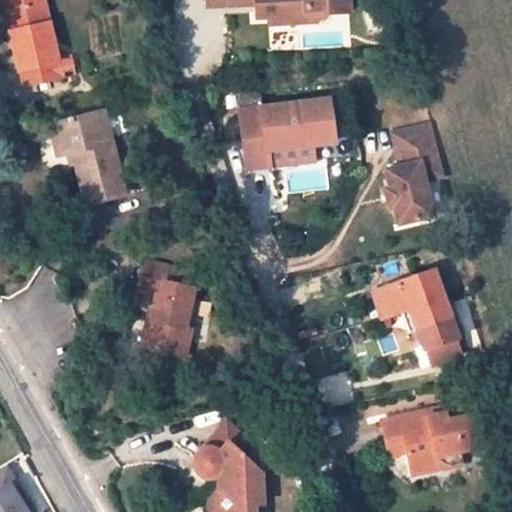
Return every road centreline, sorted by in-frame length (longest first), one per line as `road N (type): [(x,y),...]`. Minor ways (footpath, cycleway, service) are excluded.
road 1 (track): [(342,511),(265,287)]
road 2 (unclassified): [(0,361),(84,511)]
